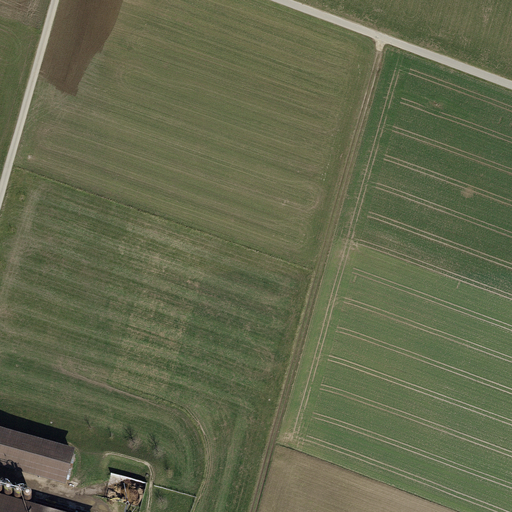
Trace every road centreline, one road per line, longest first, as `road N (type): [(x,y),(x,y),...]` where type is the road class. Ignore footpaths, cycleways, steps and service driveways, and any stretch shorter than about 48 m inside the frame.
road 1 (track): [(248,511),(380,36)]
road 2 (track): [(281,0),(511,84)]
road 3 (track): [(0,189),(54,0)]
